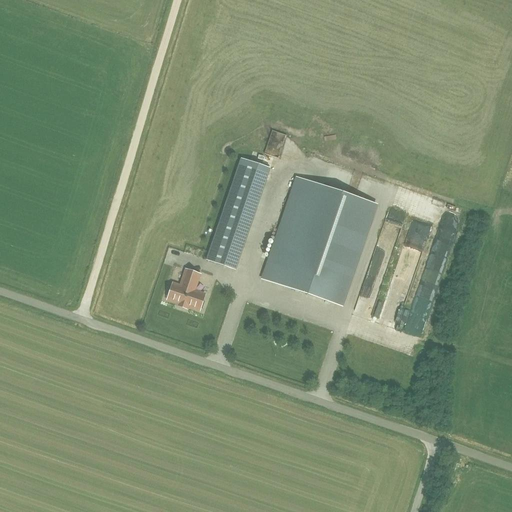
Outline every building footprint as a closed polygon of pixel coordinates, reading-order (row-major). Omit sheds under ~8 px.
[(240,159),(206,260),(235,270),(269,169),(240,159)] [(376,205),(298,178),(263,280),(341,306),(376,205)] [(424,195),(435,194),(434,183),(423,184),(424,195)] [(412,217),(413,211),(394,208),(393,213),(412,217)] [(416,224),(430,229),(432,221),(418,217),(416,224)] [(458,232),(460,223),(445,219),(443,228),(458,232)] [(435,256),(445,260),(449,250),(439,246),(435,256)] [(173,274),(180,276),(188,254),(171,248),(164,265),(174,269),(173,274)] [(441,272),(425,267),(406,331),(422,335),(441,272)] [(202,301),(204,295),(194,291),(200,275),(186,270),(180,286),(173,284),(171,290),(168,289),(166,297),(168,298),(167,300),(179,304),(178,307),(187,310),(188,307),(199,311),(200,309),(202,309),(205,302),(202,301)] [(376,280),(376,281),(367,278),(361,294),(376,299),(382,282),(376,280)] [(397,327),(410,287),(392,281),(379,321),(397,327)]
